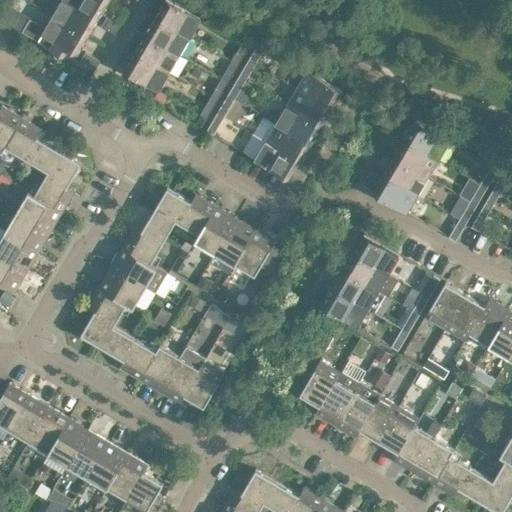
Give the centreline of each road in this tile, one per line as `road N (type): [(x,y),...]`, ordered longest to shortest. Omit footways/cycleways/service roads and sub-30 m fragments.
road 1 (residential): [(215,456),(224,442),(282,426),(409,500),(416,511)]
road 2 (residential): [(24,346),(144,148)]
road 3 (residential): [(511,272),(458,254),(365,197),(319,205)]
road 4 (residential): [(144,148),(168,142),(288,208),(319,205)]
road 5 (residential): [(0,57),(36,87),(144,148)]
road 6 (residential): [(49,360),(57,376),(168,443),(185,441)]
road 7 (residential): [(185,441),(175,427),(49,360)]
